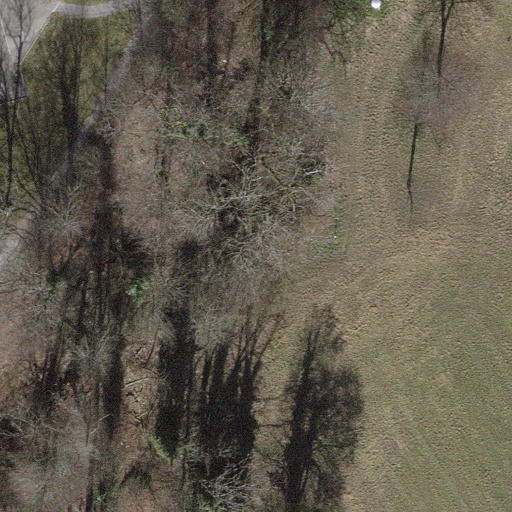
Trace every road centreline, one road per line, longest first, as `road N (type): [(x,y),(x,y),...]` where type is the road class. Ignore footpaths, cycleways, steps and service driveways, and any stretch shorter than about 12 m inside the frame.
road 1 (track): [(0,258),(126,57),(136,0)]
road 2 (track): [(336,0),(313,163)]
